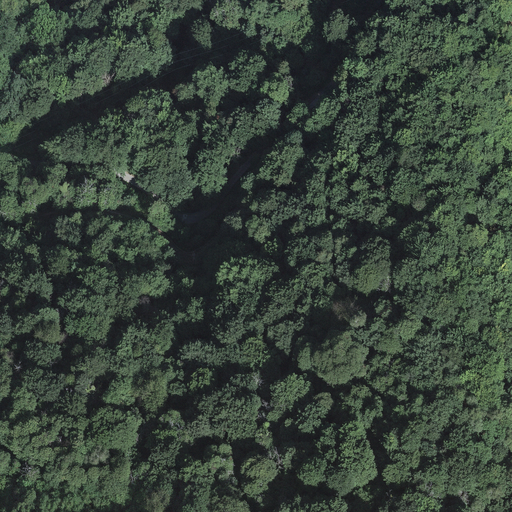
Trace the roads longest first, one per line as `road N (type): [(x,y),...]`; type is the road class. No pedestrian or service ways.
road 1 (unclassified): [(0,158),(82,163),(124,176),(171,214),(196,216),(317,101),(399,0)]
road 2 (track): [(0,203),(33,212),(115,210),(164,245),(207,250),(234,212),(281,172),(313,126),(317,101)]
